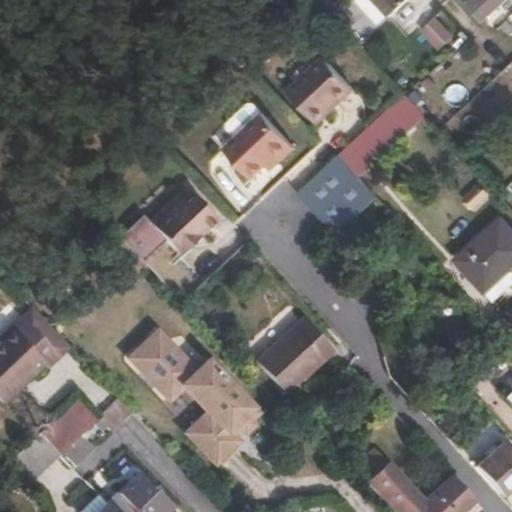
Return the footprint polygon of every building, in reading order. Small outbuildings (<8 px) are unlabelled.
[(322,0),(326,4),(331,10),(340,0),(322,0)] [(341,0),(340,0),(331,10),(341,21),(351,10),(341,0)] [(405,0),(378,0),(391,13),(405,0)] [(454,0),(477,25),(504,0),(454,0)] [(436,15),(420,29),(439,50),(455,36),(436,15)] [(352,82),(327,55),(288,92),(316,122),(331,107),(328,103),(352,82)] [(441,98),(455,108),(465,94),(450,84),(441,98)] [(427,116),(405,92),(339,155),(359,178),(427,116)] [(296,143),(263,110),(226,148),(251,174),(274,151),(282,159),(296,143)] [(299,192),(333,231),(373,193),(359,178),(339,155),(299,192)] [(214,219),(185,188),(148,223),(177,254),(214,219)] [(487,291),(511,267),(511,230),(502,219),(459,260),(487,291)] [(64,353),(31,320),(0,348),(0,395),(4,400),(45,362),(50,367),(64,353)] [(183,385),(200,369),(159,325),(125,356),(170,405),(187,390),(183,385)] [(287,393),(324,357),(295,326),(258,362),(287,393)] [(200,369),(183,385),(187,390),(209,413),(231,436),(237,431),(261,409),(212,357),(200,369)] [(491,423),(455,381),(444,390),(481,432),(491,423)] [(113,431),(131,413),(116,398),(98,416),(113,431)] [(264,413),(261,409),(237,431),(240,435),(249,436),(258,428),(256,420),(264,413)] [(231,436),(209,413),(187,434),(219,467),(247,441),(240,435),(237,431),(231,436)] [(43,434),(60,451),(81,431),(65,414),(43,434)] [(36,474),(60,451),(43,434),(21,456),(36,474)] [(504,496),(511,488),(511,447),(505,439),(477,465),(504,496)] [(477,511),(483,507),(452,474),(424,501),(389,462),(368,481),(395,511),(477,511)] [(108,502),(118,511),(162,511),(170,505),(139,472),(108,502)] [(118,511),(108,502),(97,511),(118,511)]
